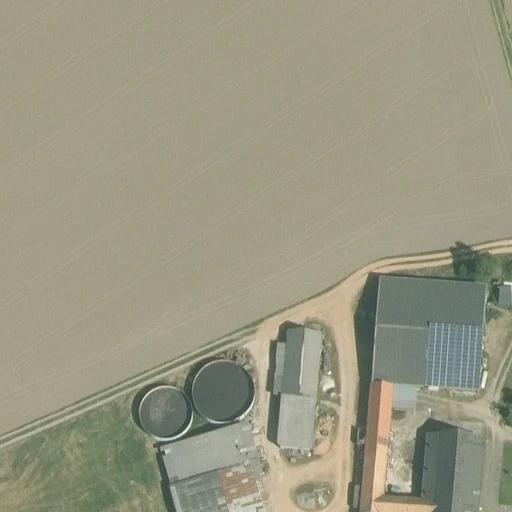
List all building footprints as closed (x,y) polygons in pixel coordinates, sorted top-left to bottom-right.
[(486,291),(381,283),(377,333),(482,341),(486,291)] [(511,290),(502,288),(499,305),(511,307),(511,290)] [(291,333),(285,397),(313,399),(319,336),(291,333)] [(482,341),(377,333),(369,432),(388,433),(392,387),(479,394),(483,341),(482,341)] [(253,407),(255,395),(252,383),(246,373),(235,366),(223,364),(211,367),(201,374),(195,384),(192,396),(195,408),(202,418),(212,425),(224,427),(236,424),(246,417),(253,407)] [(153,395),(153,429),(185,430),(186,395),(153,395)] [(313,399),(285,397),(280,449),(308,452),(313,399)] [(204,511),(196,483),(251,467),(240,427),(159,450),(176,511),(204,511)] [(477,511),(484,442),(428,437),(423,503),(383,500),(388,433),(369,432),(362,511),(477,511)] [(263,511),(251,467),(196,483),(204,511),(263,511)] [(327,511),(329,495),(293,492),(292,511),(327,511)]
